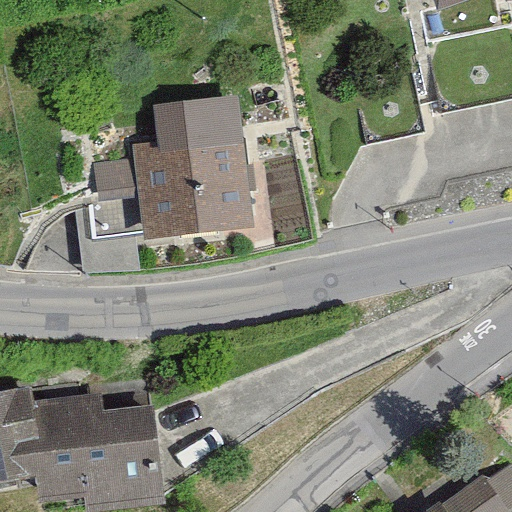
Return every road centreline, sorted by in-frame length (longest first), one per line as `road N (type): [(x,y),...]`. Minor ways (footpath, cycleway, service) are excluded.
road 1 (residential): [(511,244),(226,298),(0,306)]
road 2 (tertiary): [(511,325),(276,511)]
